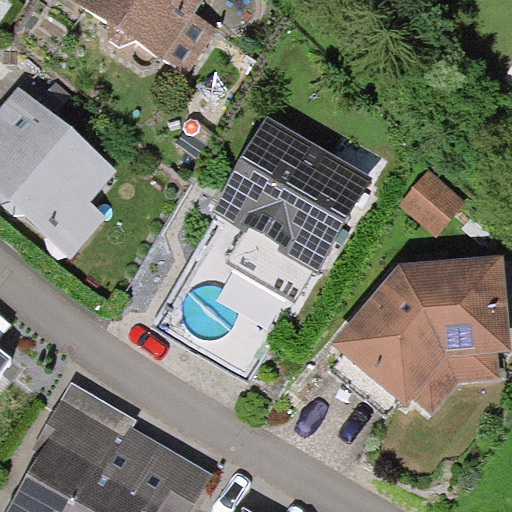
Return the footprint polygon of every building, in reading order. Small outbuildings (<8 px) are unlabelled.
[(193,0),(56,0),(55,2),(177,82),(206,36),(181,20),(193,0)] [(115,174),(20,86),(0,107),(0,198),(70,263),(110,220),(89,201),(115,174)] [(375,179),(268,119),(213,215),(222,220),(160,327),(243,374),(274,320),(290,328),(375,179)] [(431,172),(400,207),(437,240),(468,205),(431,172)] [(504,263),(402,270),(333,346),(343,355),(328,372),(384,422),(398,407),(407,415),(418,403),(431,415),(461,383),(501,380),(499,354),(510,353),(504,263)] [(0,394),(20,368),(0,353),(0,394)] [(134,421),(71,384),(29,453),(38,459),(6,511),(185,511),(207,477),(129,431),(134,421)]
